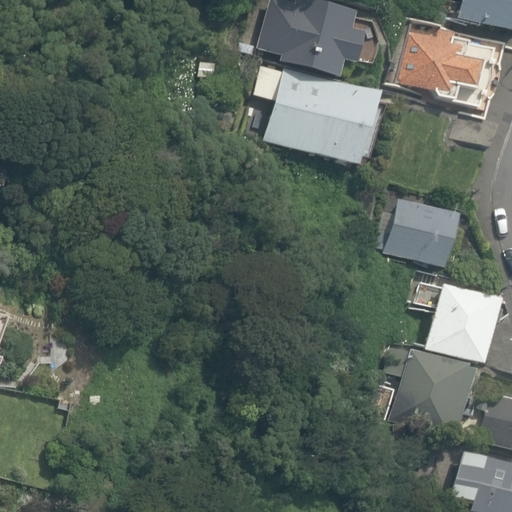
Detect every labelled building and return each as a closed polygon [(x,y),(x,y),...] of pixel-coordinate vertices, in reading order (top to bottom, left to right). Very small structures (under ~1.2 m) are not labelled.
[(350,14),(303,0),(290,0),(286,14),(276,11),(263,54),(274,57),(272,65),(329,82),(335,64),(345,68),(355,35),(345,32),(350,14)] [(511,19),(511,0),(456,0),(449,22),(506,40),(511,19)] [(429,40),(408,33),(391,86),(468,111),(487,52),(467,45),(469,39),(433,27),(429,40)] [(367,97),(258,69),(250,101),(269,106),(258,146),(349,169),(367,97)] [(495,128),(457,120),(452,143),(490,152),(495,128)] [(451,217),(392,200),(376,253),(435,270),(451,217)] [(491,302),(434,287),(416,351),(473,366),(491,302)] [(464,369),(402,352),(383,422),(445,439),(464,369)] [(511,400),(485,392),(470,442),(511,454),(511,400)] [(511,511),(511,460),(492,454),(473,511),(511,511)]
